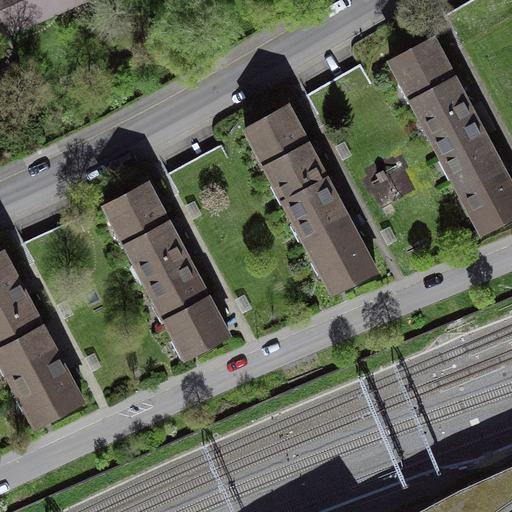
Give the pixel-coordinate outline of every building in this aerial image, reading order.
[(0,0),(0,25),(3,32),(76,0),(0,0)] [(431,137),(474,115),(457,83),(433,38),(390,60),(431,137)] [(311,149),(287,105),(245,128),(284,202),(327,179),(311,149)] [(482,233),(511,217),(511,186),(497,159),(474,115),(431,137),(482,233)] [(349,221),(327,179),(284,202),(333,293),(376,271),(349,221)] [(105,205),(145,281),(188,258),(172,229),(147,183),(105,205)] [(2,251),(0,252),(0,348),(42,326),(22,288),(2,251)] [(180,337),(190,355),(229,335),(212,303),(188,258),(145,281),(176,339),(180,337)] [(42,326),(0,348),(0,359),(35,426),(82,401),(60,360),(42,326)] [(511,511),(511,465),(459,489),(416,511),(511,511)]
